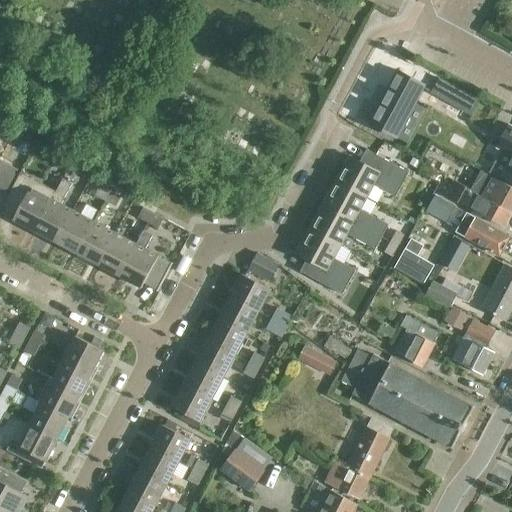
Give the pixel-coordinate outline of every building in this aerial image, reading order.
[(397,71),(368,123),(397,138),(425,85),(397,71)] [(440,79),(432,93),(449,103),(457,89),(440,79)] [(490,172),(511,184),(511,127),(509,125),(496,148),(502,151),(490,172)] [(0,140),(11,146),(18,133),(6,128),(2,126),(0,131),(0,135),(1,136),(0,138),(0,140)] [(36,142),(31,152),(32,152),(33,153),(34,153),(35,153),(36,153),(37,153),(38,153),(39,153),(40,153),(41,153),(42,152),(43,152),(44,151),(45,150),(46,149),(46,148),(47,148),(36,142)] [(336,182),(367,198),(373,186),(395,198),(409,173),(366,150),(359,162),(349,157),(336,182)] [(413,158),(410,164),(419,168),(422,162),(413,158)] [(17,170),(1,162),(0,161),(0,192),(4,194),(17,170)] [(63,178),(68,168),(58,162),(52,172),(63,178)] [(424,163),(419,171),(433,179),(438,171),(424,163)] [(63,178),(73,183),(79,173),(68,168),(63,178)] [(511,189),(494,179),(493,178),(480,172),(470,189),(453,180),(452,182),(477,196),(483,198),(511,214),(511,213),(511,189)] [(427,189),(434,192),(439,183),(432,180),(427,189)] [(360,210),(367,198),(336,182),(323,205),(382,238),(388,225),(360,210)] [(511,214),(483,198),(477,196),(452,182),(444,196),(486,219),(504,229),(511,214)] [(105,201),(110,190),(100,185),(95,195),(105,201)] [(34,231),(51,199),(30,188),(13,220),(34,231)] [(105,201),(115,206),(120,196),(110,190),(105,201)] [(426,212),(446,223),(455,207),(435,195),(426,212)] [(55,243),(72,211),(51,199),(34,231),(55,243)] [(375,250),(382,238),(323,205),(310,230),(341,246),(347,235),(375,250)] [(147,223),(152,213),(143,208),(138,218),(147,223)] [(77,254),(94,222),(72,211),(55,243),(77,254)] [(147,223),(158,228),(163,218),(152,213),(147,223)] [(510,239),(466,215),(458,230),(466,234),(464,238),(499,258),(510,239)] [(420,221),(409,239),(410,239),(406,246),(413,250),(417,243),(418,244),(421,238),(420,237),(427,225),(420,221)] [(98,265),(115,233),(94,222),(77,254),(98,265)] [(334,259),(341,246),(310,230),(296,254),(306,260),(300,272),(342,295),(355,271),(334,259)] [(158,256),(145,249),(152,236),(143,231),(136,244),(136,245),(119,277),(141,288),(143,284),(157,292),(172,264),(171,263),(157,257),(158,256)] [(398,247),(404,236),(396,231),(390,242),(398,247)] [(136,245),(136,244),(115,233),(98,265),(119,277),(136,245)] [(390,242),(384,253),(392,258),(398,247),(390,242)] [(404,249),(393,269),(423,286),(434,266),(404,249)] [(279,266),(257,254),(248,271),(270,282),(279,266)] [(511,301),(511,270),(505,267),(482,310),(505,322),(511,308),(511,305),(510,305),(511,301)] [(230,298),(258,312),(270,290),(242,275),(230,298)] [(445,279),(441,287),(457,295),(456,296),(467,302),(472,294),(445,279)] [(441,287),(432,282),(425,296),(449,309),(456,296),(457,295),(441,287)] [(412,296),(402,290),(394,306),(404,311),(412,296)] [(247,334),(258,312),(230,298),(219,319),(247,334)] [(271,319),(281,325),(287,314),(277,309),(271,319)] [(459,329),(465,317),(453,311),(447,322),(459,329)] [(44,312),(36,326),(47,331),(54,317),(44,312)] [(433,344),(438,335),(439,333),(406,315),(401,326),(407,329),(406,330),(394,354),(407,361),(406,361),(422,369),(434,345),(433,344)] [(235,356),(247,334),(219,319),(207,341),(235,356)] [(276,335),(281,325),(271,319),(266,330),(276,335)] [(24,338),(30,327),(20,322),(14,333),(24,338)] [(487,346),(494,333),(472,322),(465,334),(487,346)] [(383,324),(378,332),(390,338),(395,330),(383,324)] [(40,346),(45,335),(36,330),(30,341),(40,346)] [(18,349),(24,338),(14,333),(9,344),(18,349)] [(63,360),(91,375),(103,351),(76,336),(63,360)] [(352,351),(330,336),(323,346),(337,355),(338,354),(347,359),(352,351)] [(482,376),(494,354),(464,338),(452,360),(482,376)] [(34,357),(40,346),(30,341),(24,352),(34,357)] [(223,378),(235,356),(207,341),(195,363),(223,378)] [(263,343),(259,350),(266,353),(270,346),(263,343)] [(337,363),(305,346),(298,359),(330,376),(337,363)] [(248,363),(258,368),(263,358),(253,353),(248,363)] [(474,409),(373,355),(359,381),(354,378),(349,387),(355,390),(351,396),(452,450),(474,409)] [(79,398),(91,375),(63,360),(51,384),(79,398)] [(212,400),(223,378),(195,363),(184,385),(212,400)] [(252,379),(258,368),(248,363),(243,374),(252,379)] [(7,385),(17,390),(22,379),(13,374),(7,385)] [(69,417),(79,398),(51,384),(41,403),(69,417)] [(11,401),(17,390),(7,385),(1,396),(11,401)] [(200,422),(212,400),(184,385),(172,407),(200,422)] [(0,409),(5,412),(11,401),(1,396),(0,398),(0,409)] [(225,407),(235,412),(240,402),(230,397),(225,407)] [(57,439),(69,417),(41,403),(29,425),(57,439)] [(229,423),(235,412),(225,407),(219,418),(229,423)] [(358,446),(380,457),(393,430),(371,420),(358,446)] [(46,462),(57,439),(29,425),(18,446),(11,442),(7,450),(31,463),(35,456),(46,462)] [(150,448),(178,463),(190,440),(162,425),(150,448)] [(220,470),(249,492),(265,471),(235,449),(243,438),(233,431),(226,444),(234,450),(220,470)] [(368,479),(380,457),(358,446),(347,468),(368,479)] [(167,484),(178,463),(150,448),(139,470),(167,484)] [(192,470),(202,476),(207,465),(197,460),(192,470)] [(347,468),(342,466),(334,462),(324,482),(334,487),(359,499),(368,479),(347,468)] [(155,506),(167,484),(139,470),(127,492),(155,506)] [(196,486),(202,476),(192,470),(187,481),(196,486)] [(303,473),(299,479),(301,486),(307,490),(313,480),(303,473)] [(316,493),(320,484),(313,480),(309,489),(316,493)] [(0,511),(9,511),(13,505),(21,509),(27,498),(0,483),(0,511)] [(355,505),(359,499),(334,487),(331,492),(355,505)] [(151,511),(155,506),(127,492),(116,511),(151,511)] [(352,511),(356,506),(355,505),(331,492),(320,511),(352,511)] [(175,503),(169,511),(182,511),(184,508),(175,503)]
